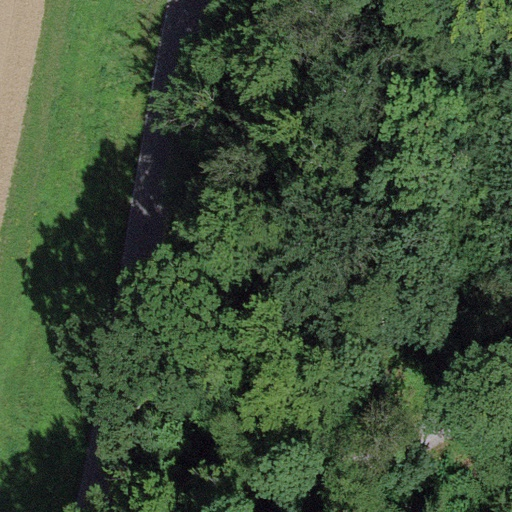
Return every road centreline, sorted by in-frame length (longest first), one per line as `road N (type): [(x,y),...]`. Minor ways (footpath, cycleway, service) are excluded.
road 1 (unclassified): [(184,0),(85,511)]
road 2 (track): [(365,0),(350,315),(374,511)]
road 3 (track): [(511,398),(372,459),(288,511)]
